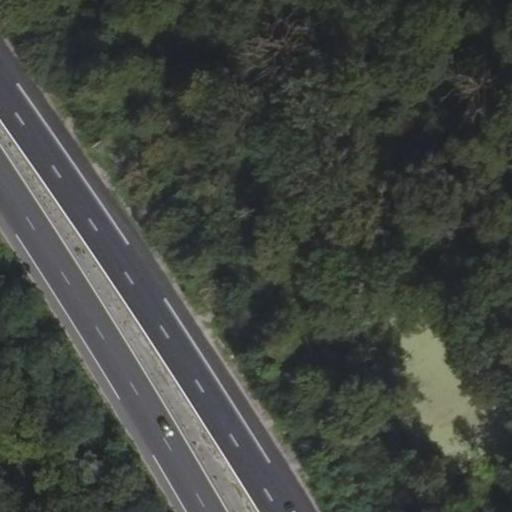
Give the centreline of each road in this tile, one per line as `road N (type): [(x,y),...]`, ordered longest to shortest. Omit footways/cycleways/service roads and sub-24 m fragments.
road 1 (trunk): [(280,511),(0,84)]
road 2 (trunk): [(0,179),(205,511)]
